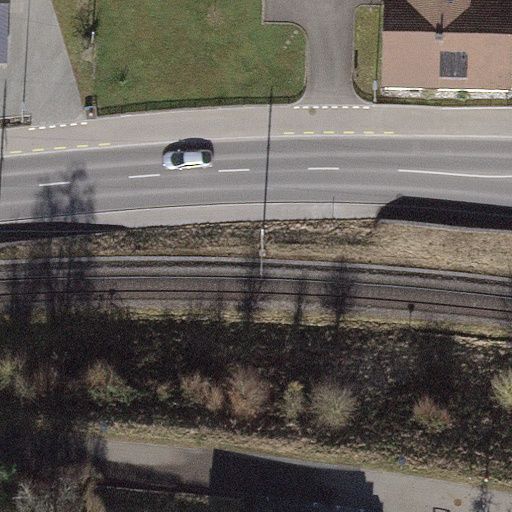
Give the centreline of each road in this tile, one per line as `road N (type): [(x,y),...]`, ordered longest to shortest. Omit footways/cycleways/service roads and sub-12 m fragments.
road 1 (residential): [(0,448),(358,479),(509,511)]
road 2 (primary): [(511,178),(325,168),(0,189)]
